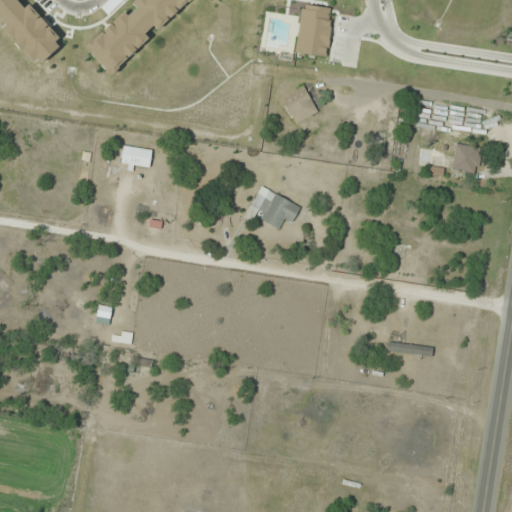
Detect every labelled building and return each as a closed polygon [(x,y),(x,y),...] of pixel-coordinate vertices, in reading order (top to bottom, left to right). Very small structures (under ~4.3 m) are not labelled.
[(279,101),(294,126),(318,112),(303,86),(279,101)] [(477,175),(480,148),(455,145),(452,172),(477,175)] [(301,208),(262,186),(251,206),(262,212),(258,219),(278,230),(283,221),(291,225),(301,208)] [(131,334),(123,333),(122,342),(130,343),(131,334)] [(387,351),(431,359),(433,349),(389,342),(387,351)] [(414,467),(422,467),(422,428),(414,428),(414,467)]
